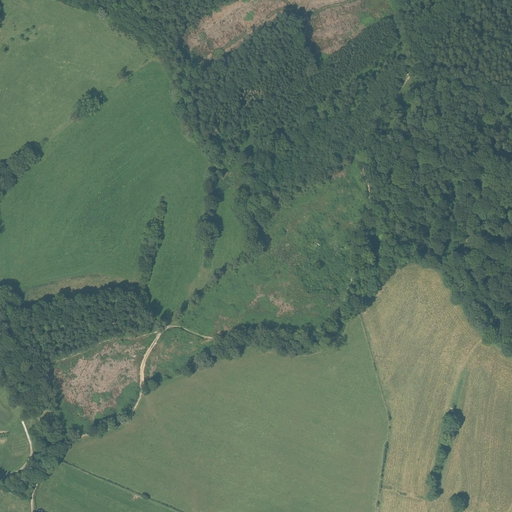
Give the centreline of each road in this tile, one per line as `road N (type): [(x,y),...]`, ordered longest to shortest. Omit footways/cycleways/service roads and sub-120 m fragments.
road 1 (track): [(49,448),(124,422),(137,403),(143,361),(165,329),(211,340),(245,329),(308,332),(325,320),(348,281),(368,203),(367,161),(455,0)]
road 2 (track): [(1,383),(108,341),(161,333)]
road 3 (track): [(219,177),(202,219),(196,284),(165,329)]
road 4 (track): [(388,113),(411,140),(511,186)]
